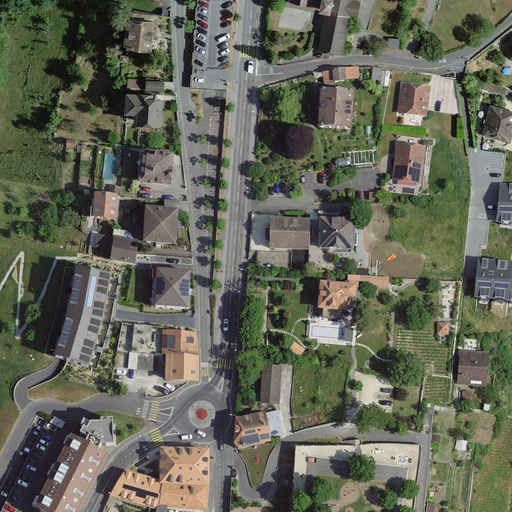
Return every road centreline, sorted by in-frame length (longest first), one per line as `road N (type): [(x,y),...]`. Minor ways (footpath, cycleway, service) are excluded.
road 1 (residential): [(179,0),(204,392)]
road 2 (residential): [(219,455),(236,461),(247,491),(259,494),(278,451),(297,437),(340,430),(413,437),(424,443),(419,511)]
road 3 (secondary): [(247,75),(225,364),(215,396)]
road 4 (residential): [(511,19),(445,61),(369,59),(247,75)]
road 5 (secondary): [(182,426),(130,451),(92,511)]
